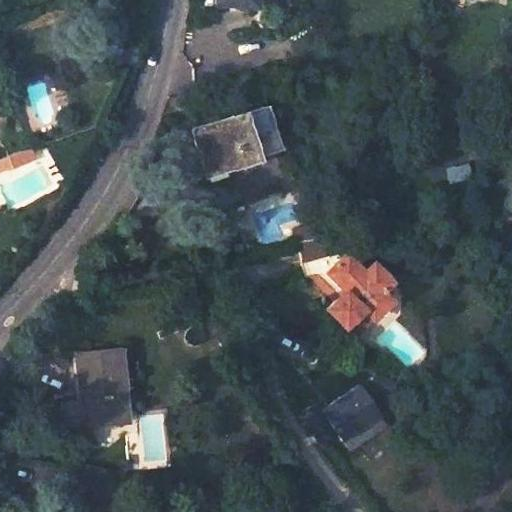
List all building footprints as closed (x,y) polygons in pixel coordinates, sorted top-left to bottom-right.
[(241,117),(187,132),(198,170),(216,165),(218,173),(253,163),(241,117)] [(31,142),(0,153),(0,163),(34,151),(31,142)] [(511,209),(495,212),(497,228),(511,226),(511,209)] [(326,238),(295,246),(301,272),(317,269),(342,295),(324,313),(343,332),(362,314),(371,323),(391,304),(381,295),(390,286),(372,266),(362,275),(326,238)] [(218,313),(208,322),(232,349),(242,341),(218,313)] [(83,403),(85,424),(86,424),(106,422),(106,417),(124,416),(119,349),(80,352),(83,403)] [(303,417),(324,446),(340,435),(345,442),(382,415),(361,387),(326,412),(320,405),(303,417)] [(85,424),(83,403),(48,406),(50,435),(87,433),(86,424),(85,424)] [(389,426),(382,415),(345,442),(352,452),(389,426)]
